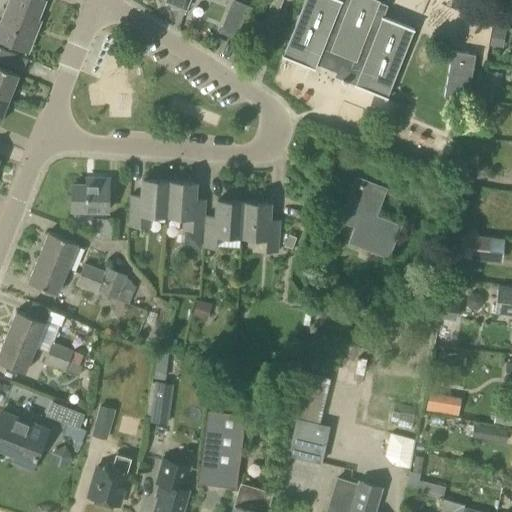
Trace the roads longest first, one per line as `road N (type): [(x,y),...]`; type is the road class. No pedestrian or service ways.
road 1 (residential): [(42,138),(245,158),(273,142),(273,109),(109,0)]
road 2 (residential): [(42,138),(97,0)]
